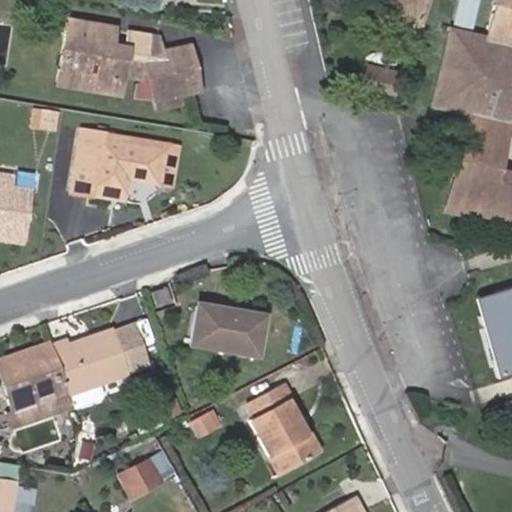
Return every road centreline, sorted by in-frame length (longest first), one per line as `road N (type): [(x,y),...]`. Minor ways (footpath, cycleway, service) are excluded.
road 1 (residential): [(428,511),(378,410),(301,204)]
road 2 (residential): [(0,311),(301,204)]
road 3 (residential): [(301,204),(259,0)]
